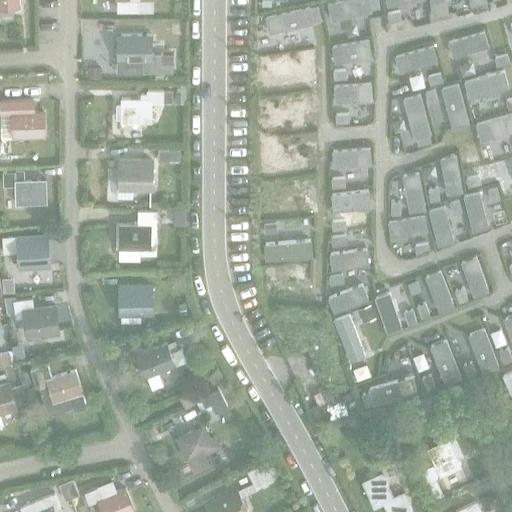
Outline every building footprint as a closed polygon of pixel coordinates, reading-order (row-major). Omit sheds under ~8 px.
[(137,0),(138,10),(153,10),(152,0),(137,0)] [(366,0),(339,0),(325,3),(328,19),(370,10),(366,0)] [(429,0),(431,14),(444,13),(442,0),(429,0)] [(276,12),(278,26),(318,21),(316,7),(276,12)] [(397,10),(383,14),(385,22),(399,19),(397,10)] [(157,22),(157,32),(169,32),(169,22),(157,22)] [(482,32),(444,42),(450,57),(485,48),(482,32)] [(161,53),(151,53),(151,34),(120,34),(120,36),(115,39),(115,52),(120,55),(120,57),(140,57),(140,71),(172,71),(172,61),(161,61),(161,53)] [(366,40),(329,45),(332,63),(371,58),(366,40)] [(431,45),(391,55),(395,71),(434,61),(431,45)] [(489,58),(476,61),(479,70),(491,67),(489,58)] [(469,62),(456,65),(459,77),(472,73),(469,62)] [(344,68),(330,70),(329,80),(344,78),(344,68)] [(262,91),(313,84),(311,70),(277,74),(276,70),(267,71),(268,75),(261,76),(262,91)] [(438,71),(425,76),(428,85),(441,81),(438,71)] [(418,74),(406,77),(410,90),(423,86),(418,74)] [(174,102),(185,102),(186,81),(176,81),(175,93),(174,102)] [(438,88),(449,128),(468,124),(459,82),(438,88)] [(368,83),(331,85),(332,102),(369,101),(368,83)] [(162,101),(170,101),(170,90),(162,90),(162,89),(146,89),(146,92),(140,92),(139,97),(119,97),(119,103),(116,103),(115,117),(119,117),(119,120),(150,121),(150,102),(162,102),(162,101)] [(431,89),(422,92),(425,105),(434,102),(431,89)] [(418,94),(400,98),(410,137),(429,133),(418,94)] [(42,110),(32,111),(31,99),(0,100),(0,110),(0,113),(11,113),(12,135),(42,134),(42,110)] [(255,134),(305,129),(304,114),(282,116),(281,112),(274,112),(273,101),(258,103),(261,126),(254,127),(255,134)] [(346,113),(332,114),(332,124),(347,122),(346,113)] [(401,119),(389,122),(391,134),(403,131),(401,119)] [(427,135),(413,138),(415,146),(429,142),(427,135)] [(157,160),(179,160),(180,147),(157,147),(157,160)] [(367,147),(328,150),(330,168),(367,165),(367,147)] [(461,191),(455,152),(442,154),(445,179),(441,180),(442,187),(446,186),(447,193),(461,191)] [(260,175),(309,169),(307,156),(284,158),(283,154),(275,155),(276,159),(258,161),(260,175)] [(131,183),(149,183),(149,161),(119,161),(119,183),(116,183),(116,196),(131,196),(131,183)] [(432,165),(420,166),(423,179),(434,177),(432,165)] [(43,179),(24,179),(23,170),(15,170),(15,171),(3,172),(3,185),(14,184),(14,202),(44,201),(43,179)] [(417,172),(398,175),(405,212),(423,209),(417,172)] [(342,177),(328,178),(329,188),(343,188),(342,177)] [(436,186),(425,188),(427,201),(437,200),(436,186)] [(494,187),(485,189),(488,201),(498,200),(494,187)] [(462,195),(473,233),(484,230),(480,213),(485,211),(482,202),(477,203),(474,192),(462,195)] [(306,197),(263,201),(265,215),(308,211),(306,197)] [(456,199),(448,202),(450,213),(460,212),(456,199)] [(399,201),(388,201),(388,214),(397,216),(399,201)] [(427,211),(435,242),(448,239),(445,224),(449,223),(446,209),(441,210),(440,208),(427,211)] [(137,223),(115,223),(115,247),(139,247),(139,253),(156,253),(156,209),(137,209),(137,223)] [(160,222),(176,222),(176,212),(160,212),(160,222)] [(363,212),(332,215),(334,228),(365,224),(363,212)] [(425,214),(389,220),(391,234),(427,228),(425,214)] [(38,233),(2,234),(2,250),(16,250),(17,266),(47,265),(46,242),(38,242),(38,233)] [(343,235),(328,236),(329,245),(343,244),(343,235)] [(285,257),(313,253),(312,242),(295,245),(294,238),(277,241),(278,247),(270,249),(270,250),(264,251),(266,259),(271,259),(271,262),(285,260),(285,257)] [(425,243),(412,246),(413,255),(427,251),(425,243)] [(366,250),(328,255),(329,267),(367,262),(366,250)] [(491,291),(476,253),(463,258),(472,283),(467,285),(469,290),(467,291),(470,299),(491,291)] [(279,266),(265,266),(265,280),(279,280),(279,266)] [(166,272),(167,285),(180,285),(180,271),(166,272)] [(452,302),(440,271),(429,276),(437,296),(432,297),(436,308),(452,302)] [(340,273),(325,274),(327,285),(342,282),(340,273)] [(120,322),(140,321),(140,309),(150,309),(150,285),(119,286),(119,310),(120,309),(120,322)] [(366,285),(336,294),(339,305),(369,296),(366,285)] [(269,301),(311,302),(312,288),(264,286),(264,295),(269,296),(269,301)] [(461,286),(451,290),(455,303),(466,300),(461,286)] [(375,297),(386,331),(399,327),(394,311),(398,309),(396,301),(391,302),(388,292),(375,297)] [(53,304),(31,307),(30,296),(11,299),(13,316),(23,315),(25,333),(56,328),(53,304)] [(423,302),(412,306),(418,319),(427,316),(423,302)] [(371,303),(357,308),(362,321),(376,316),(371,303)] [(409,309),(400,311),(405,326),(414,322),(409,309)] [(359,343),(347,313),(334,318),(346,348),(359,343)] [(481,356),(492,351),(478,314),(467,318),(477,345),(474,346),(476,352),(479,351),(481,356)] [(446,375),(457,371),(444,335),(432,339),(441,362),(432,365),(438,380),(446,377),(446,375)] [(180,347),(178,348),(175,340),(166,343),(165,342),(137,353),(150,388),(162,383),(157,370),(185,359),(180,347)] [(397,362),(408,393),(419,389),(408,358),(397,362)] [(52,399),(69,394),(75,411),(86,408),(80,390),(73,369),(51,376),(47,363),(30,369),(36,387),(47,383),(52,399)] [(375,383),(371,385),(364,367),(352,372),(365,406),(377,401),(374,394),(378,393),(375,383)] [(511,368),(502,373),(511,395),(511,368)] [(0,385),(0,408),(12,405),(7,383),(0,385)] [(212,406),(215,412),(228,405),(218,386),(199,395),(195,398),(202,412),(212,406)] [(193,465),(208,458),(203,448),(212,444),(202,424),(176,437),(186,457),(188,455),(193,465)] [(420,468),(435,499),(444,494),(436,476),(460,465),(447,439),(427,448),(434,462),(420,468)] [(208,503),(212,511),(242,511),(246,510),(239,497),(257,488),(256,486),(271,478),(263,462),(246,470),(252,481),(235,489),(208,503)] [(411,511),(402,492),(390,497),(378,473),(359,482),(372,507),(381,503),(385,511),(411,511)] [(124,487),(102,496),(97,485),(83,491),(87,503),(96,500),(101,511),(125,511),(133,509),(124,487)] [(62,511),(54,492),(20,506),(22,511),(62,511)]
